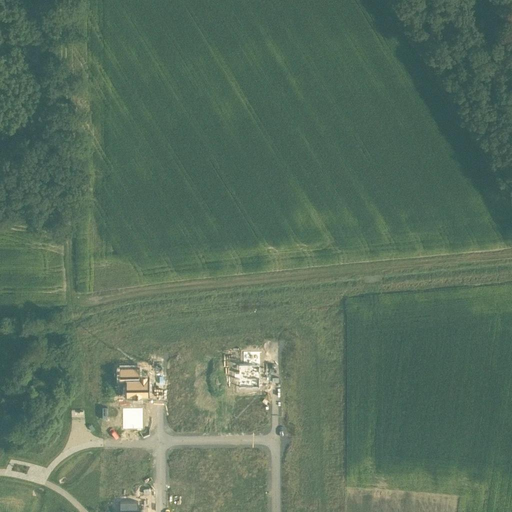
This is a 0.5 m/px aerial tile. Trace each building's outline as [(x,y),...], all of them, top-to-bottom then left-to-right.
[(243,351),(244,363),(259,363),(259,351),(243,351)] [(259,386),(259,363),(244,363),(239,363),(239,372),(234,372),(235,379),(239,378),(239,387),(259,386)] [(127,376),(138,376),(138,366),(120,367),(121,379),(127,379),(127,376)] [(127,379),(128,394),(147,393),(147,375),(138,376),(127,376),(127,379)] [(241,403),(250,403),(250,393),(233,394),(233,403),(241,403)] [(259,423),(259,403),(250,403),(241,403),(242,424),(259,423)] [(123,408),(123,428),(142,428),(142,408),(123,408)] [(230,511),(259,511),(259,510),(254,510),(254,499),(230,499),(230,511)] [(137,511),(138,501),(120,501),(120,511),(137,511)]
